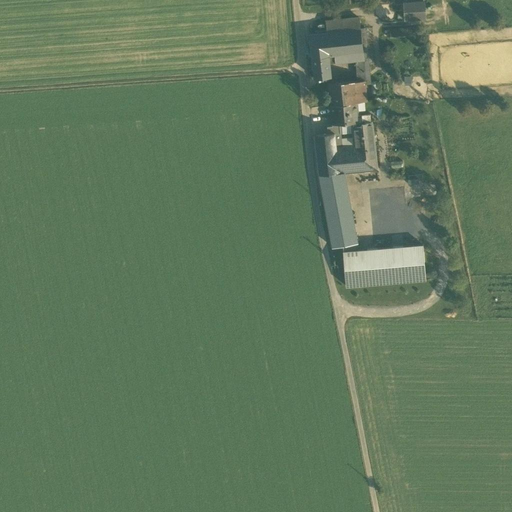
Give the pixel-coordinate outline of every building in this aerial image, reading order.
[(405,19),(424,18),(423,2),(403,3),(405,19)] [(325,20),(327,32),(360,28),(359,16),(325,20)] [(368,27),(360,28),(363,51),(365,72),(365,80),(374,79),(368,27)] [(387,30),(388,37),(412,34),(411,27),(387,30)] [(363,51),(360,28),(327,32),(309,34),(312,57),(329,55),(329,56),(334,55),(354,53),(354,52),(363,51)] [(365,72),(363,51),(354,52),(354,53),(334,55),(335,63),(355,61),(357,73),(365,72)] [(312,57),(314,78),(331,76),(329,56),(329,55),(312,57)] [(365,80),(365,72),(357,73),(358,81),(365,80)] [(367,101),(365,80),(358,81),(344,82),(346,103),(356,102),(365,101),(367,101)] [(329,83),(331,105),(346,103),(344,82),(329,83)] [(356,102),(357,111),(365,110),(365,101),(356,102)] [(356,102),(346,103),(331,105),(332,123),(340,122),(353,121),(354,132),(354,136),(353,136),(353,137),(363,136),(362,124),(372,123),(372,122),(371,122),(370,114),(357,115),(357,111),(356,102)] [(341,132),(341,134),(354,132),(353,121),(340,122),(340,125),(341,132)] [(362,124),(363,136),(374,135),(372,123),(362,124)] [(347,147),(342,147),(336,148),(335,133),(328,133),(315,135),(319,174),(344,172),(349,172),(347,147)] [(354,146),(347,147),(349,172),(377,169),(374,135),(363,136),(353,137),(354,146)] [(353,136),(341,137),(342,147),(347,147),(354,146),(353,137),(353,136)] [(390,161),(391,168),(403,168),(402,160),(390,161)] [(344,172),(319,174),(332,247),(342,245),(357,242),(344,172)] [(357,242),(342,245),(343,251),(358,250),(357,242)] [(343,251),(346,286),(426,279),(423,244),(358,250),(343,251)]
